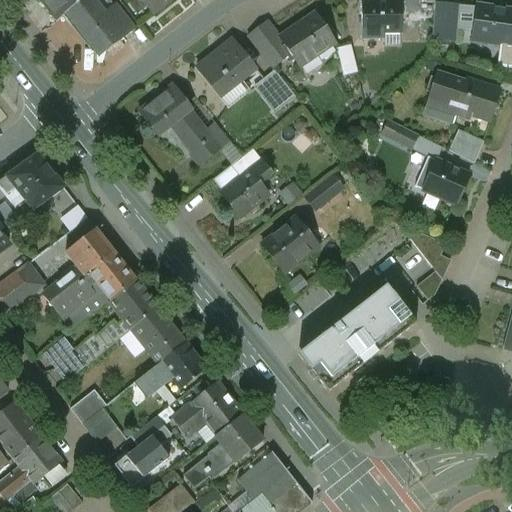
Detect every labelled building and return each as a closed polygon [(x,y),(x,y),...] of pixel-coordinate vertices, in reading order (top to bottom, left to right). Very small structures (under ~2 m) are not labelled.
[(81,0),(40,0),(56,20),(65,14),(81,0)] [(103,16),(90,0),(81,0),(65,14),(95,52),(101,47),(106,52),(133,31),(114,7),(103,16)] [(139,0),(151,14),(168,0),(139,0)] [(468,1),(456,0),(453,0),(451,24),(465,26),(468,1)] [(400,4),(361,4),(361,40),(380,40),(380,34),(400,34),(400,4)] [(431,5),(417,4),(415,33),(429,34),(431,5)] [(511,11),(476,7),(472,42),(511,46),(511,11)] [(280,38),(279,39),(290,56),(299,68),(315,57),(334,44),(315,15),(280,38)] [(267,23),(247,39),(272,70),(290,56),(279,39),(280,38),(267,23)] [(232,43),(196,72),(219,100),(255,71),(232,43)] [(350,46),(337,49),(343,73),(356,70),(350,46)] [(315,57),(300,67),(305,74),(308,74),(318,67),(320,64),(315,57)] [(295,98),(274,71),(261,81),(283,108),(295,98)] [(465,85),(436,75),(425,107),(457,117),(458,113),(456,113),(465,85)] [(500,94),(466,83),(465,85),(456,113),(458,113),(490,124),(500,94)] [(174,90),(140,116),(159,139),(176,126),(190,115),(192,113),(174,90)] [(211,142),(190,115),(176,126),(197,153),(211,142)] [(397,130),(387,125),(381,136),(392,141),(397,130)] [(417,140),(397,130),(392,141),(412,151),(417,140)] [(479,152),(454,141),(448,153),(473,165),(479,152)] [(197,153),(191,157),(200,168),(220,153),(211,142),(197,153)] [(37,157),(7,178),(21,196),(33,211),(63,189),(37,157)] [(468,177),(435,162),(421,192),(455,207),(468,177)] [(271,178),(261,165),(249,175),(259,188),(271,178)] [(240,181),(230,168),(212,182),(222,195),(240,181)] [(222,195),(220,196),(240,220),(267,198),(259,188),(249,175),(222,195)] [(21,196),(7,178),(0,183),(0,190),(10,204),(21,196)] [(283,194),(292,205),(307,194),(298,183),(283,194)] [(324,187),(306,200),(314,211),(332,197),(324,187)] [(294,220),(260,247),(282,275),(317,248),(294,220)] [(95,231),(65,254),(77,269),(43,296),(64,322),(102,292),(110,302),(135,281),(95,231)] [(27,266),(0,286),(0,318),(43,287),(27,266)] [(110,302),(109,302),(123,321),(131,331),(157,309),(135,281),(110,302)] [(385,287),(297,356),(327,394),(415,325),(385,287)] [(102,292),(64,322),(72,332),(109,302),(110,302),(102,292)] [(131,331),(159,365),(185,344),(157,309),(131,331)] [(511,309),(511,310),(500,353),(511,356),(511,309)] [(113,323),(94,337),(92,335),(73,351),(78,357),(85,367),(86,367),(131,331),(123,321),(116,327),(113,323)] [(185,344),(159,365),(172,381),(179,390),(205,370),(185,344)] [(78,357),(56,374),(64,384),(85,367),(78,357)] [(159,365),(134,385),(145,398),(157,389),(159,392),(172,381),(159,365)] [(134,385),(82,426),(93,440),(145,398),(134,385)] [(242,417),(217,385),(192,405),(206,423),(217,437),(242,417)] [(14,404),(0,414),(0,443),(9,455),(13,460),(41,438),(14,404)] [(192,405),(173,420),(187,438),(206,423),(192,405)] [(217,437),(215,438),(220,445),(235,463),(262,442),(242,417),(217,437)] [(156,418),(130,439),(137,448),(151,437),(158,446),(171,437),(156,418)] [(137,448),(114,467),(131,489),(169,459),(158,446),(151,437),(137,448)] [(41,438),(13,460),(20,469),(30,483),(34,487),(62,465),(41,438)] [(9,455),(0,443),(0,454),(4,459),(9,455)] [(208,457),(183,477),(193,490),(208,479),(211,482),(235,463),(220,445),(207,456),(208,457)] [(301,511),(312,504),(272,453),(238,481),(261,509),(257,511),(301,511)] [(0,484),(0,496),(4,502),(30,483),(20,469),(7,479),(0,484)] [(66,486),(38,508),(40,511),(71,511),(81,504),(66,486)] [(179,494),(155,511),(184,511),(190,508),(179,494)]
